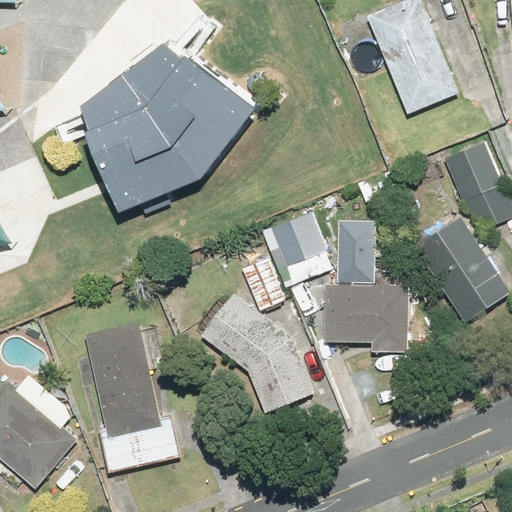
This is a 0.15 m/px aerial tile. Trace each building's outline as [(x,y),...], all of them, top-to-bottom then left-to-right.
[(425,0),(409,0),(372,15),(413,114),(463,93),(425,0)] [(88,100),(131,203),(205,172),(263,97),(177,30),(139,79),(88,100)] [(511,202),(486,141),(447,158),(479,233),(511,218),(511,202)] [(314,209),(273,224),(295,284),(336,268),(314,209)] [(511,292),(511,286),(464,215),(418,246),(469,321),(511,292)] [(414,285),(329,284),(329,341),(376,342),(376,351),(413,351),(414,285)] [(319,392),(298,337),(239,292),(206,335),(255,372),(270,411),(319,392)] [(145,320),(89,333),(111,428),(105,429),(115,474),(185,458),(176,414),(167,416),(145,320)] [(81,438),(11,380),(0,393),(0,454),(40,488),(81,438)]
